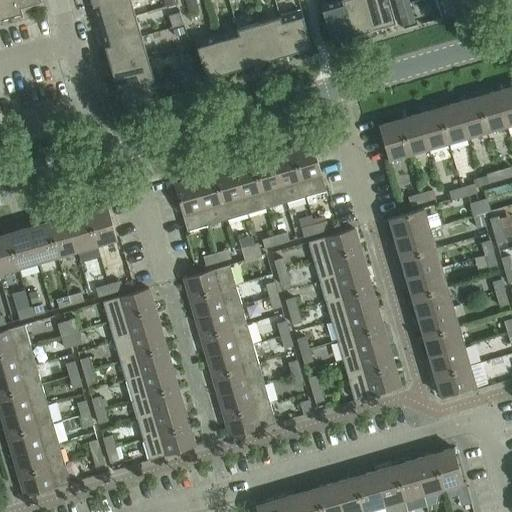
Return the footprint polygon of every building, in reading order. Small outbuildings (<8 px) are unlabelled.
[(17,0),(0,0),(0,18),(0,19),(21,13),(17,0)] [(40,0),(17,0),(21,13),(43,7),(40,0)] [(130,0),(112,0),(92,6),(98,27),(135,16),(130,0)] [(353,35),(342,0),(336,0),(320,5),(331,42),(353,35)] [(364,0),(342,0),(353,35),(373,29),(364,0)] [(388,0),(364,0),(373,29),(395,23),(388,0)] [(477,0),(437,0),(443,17),(480,7),(477,0)] [(414,21),(409,3),(397,7),(402,24),(414,21)] [(301,11),(279,17),(290,54),(312,47),(301,11)] [(179,13),(168,16),(172,28),(183,24),(179,13)] [(135,16),(98,27),(104,47),(141,37),(135,16)] [(279,17),(258,23),(269,60),(290,54),(279,17)] [(258,23),(238,29),(248,66),(269,60),(258,23)] [(182,27),(173,30),(175,37),(184,34),(182,27)] [(238,29),(217,35),(227,72),(248,66),(238,29)] [(227,72),(217,35),(195,41),(206,78),(227,72)] [(141,37),(104,47),(110,68),(147,58),(141,37)] [(191,55),(181,58),(184,69),(195,66),(191,55)] [(147,58),(110,68),(116,89),(153,78),(147,58)] [(196,66),(179,71),(185,91),(202,87),(196,66)] [(153,78),(116,89),(123,111),(160,100),(153,78)] [(511,86),(497,91),(507,126),(511,124),(511,86)] [(497,91),(477,97),(487,131),(507,126),(497,91)] [(477,97),(458,103),(468,137),(487,131),(477,97)] [(458,103),(438,108),(448,143),(468,137),(458,103)] [(438,108),(418,114),(429,149),(448,143),(438,108)] [(418,114),(399,120),(409,154),(429,149),(418,114)] [(409,154),(399,120),(378,126),(388,160),(409,154)] [(313,145),(292,151),(306,197),(326,191),(313,145)] [(292,151),(273,157),(286,203),(306,197),(292,151)] [(273,157),(253,162),(266,208),(286,203),(273,157)] [(253,162),(233,168),(247,214),(266,208),(253,162)] [(511,171),(511,167),(499,171),(501,179),(511,176),(511,171)] [(233,168),(214,174),(227,220),(247,214),(233,168)] [(501,179),(499,171),(486,174),(489,183),(501,179)] [(214,174),(194,179),(208,225),(227,220),(214,174)] [(208,225),(194,179),(174,185),(187,231),(208,225)] [(473,185),(461,188),(464,197),(476,193),(473,185)] [(464,197),(461,188),(449,192),(451,200),(464,197)] [(432,190),(420,194),(423,202),(435,199),(432,190)] [(423,202),(420,194),(408,197),(411,206),(423,202)] [(486,199),(478,201),(482,214),(482,213),(490,211),(486,199)] [(478,201),(470,204),(473,216),(482,214),(478,201)] [(107,205),(87,211),(97,245),(117,239),(107,205)] [(389,218),(395,239),(429,229),(423,208),(389,218)] [(87,211),(67,216),(77,251),(97,245),(87,211)] [(482,214),(473,216),(477,228),(485,226),(482,214),(482,213),(482,214)] [(67,216),(47,222),(57,257),(77,251),(67,216)] [(490,219),(493,231),(502,229),(498,217),(490,219)] [(326,221),(314,225),(316,233),(328,230),(326,221)] [(47,222),(28,228),(38,262),(57,257),(47,222)] [(316,233),(314,225),(301,228),(304,237),(316,233)] [(28,228),(8,234),(18,268),(38,262),(28,228)] [(308,242),(314,262),(360,249),(354,229),(308,242)] [(429,229),(395,239),(400,258),(435,248),(429,229)] [(502,229),(493,231),(497,244),(505,241),(502,229)] [(287,233),(274,236),(277,245),(289,241),(287,233)] [(8,234),(0,235),(0,273),(18,268),(8,234)] [(277,245),(274,236),(262,240),(265,248),(277,245)] [(481,243),(485,255),(493,253),(490,240),(481,243)] [(257,243),(249,246),(253,258),(261,256),(257,243)] [(253,258),(249,246),(241,248),(245,260),(253,258)] [(435,248),(400,258),(406,278),(441,268),(435,248)] [(360,249),(314,262),(320,282),(366,269),(360,249)] [(228,250),(216,253),(218,262),(230,258),(228,250)] [(218,262),(216,253),(204,257),(207,265),(218,262)] [(493,253),(485,255),(488,267),(497,265),(493,253)] [(501,258),(505,271),(511,268),(511,263),(510,256),(501,258)] [(274,261),(278,273),(286,271),(283,258),(274,261)] [(183,278),(189,299),(236,285),(230,265),(183,278)] [(441,268),(406,278),(412,298),(446,288),(441,268)] [(366,269),(320,282),(325,302),(372,288),(366,269)] [(286,271),(278,273),(281,285),(290,283),(286,271)] [(493,282),(496,294),(505,292),(501,280),(493,282)] [(120,281),(108,285),(111,293),(123,290),(120,281)] [(266,285),(269,297),(278,294),(274,282),(266,285)] [(111,293),(108,285),(96,288),(98,297),(111,293)] [(236,285),(189,299),(195,318),(241,305),(236,285)] [(103,302),(109,322),(155,309),(149,288),(103,302)] [(372,288),(325,302),(331,321),(377,308),(372,288)] [(446,288),(412,298),(418,317),(452,307),(446,288)] [(36,291),(28,293),(32,307),(40,305),(36,291)] [(505,292),(496,294),(500,306),(508,304),(505,292)] [(81,293),(69,296),(71,305),(84,301),(81,293)] [(278,294),(269,297),(273,309),(281,306),(278,294)] [(71,305),(69,296),(57,300),(59,308),(71,305)] [(286,300),(289,312),(298,310),(294,298),(286,300)] [(32,307),(30,308),(32,316),(44,313),(42,304),(40,305),(32,307)] [(241,305),(195,318),(201,338),(247,325),(241,305)] [(452,307),(418,317),(423,337),(458,327),(452,307)] [(32,316),(30,308),(18,311),(20,320),(32,316)] [(377,308),(331,321),(337,341),(383,327),(377,308)] [(155,309),(109,322),(114,342),(160,328),(155,309)] [(298,310),(289,312),(293,324),(301,322),(298,310)] [(74,319),(66,322),(69,334),(78,331),(74,319)] [(277,324),(281,336),(289,333),(286,321),(277,324)] [(58,324),(61,336),(69,334),(66,322),(58,324)] [(0,331),(0,353),(30,345),(24,325),(0,331)] [(247,325),(201,338),(207,358),(253,344),(247,325)] [(383,327),(337,341),(343,360),(389,347),(383,327)] [(458,327),(423,337),(429,356),(464,346),(458,327)] [(160,328),(114,342),(120,361),(166,348),(160,328)] [(78,331),(69,334),(73,346),(81,343),(78,331)] [(289,333),(281,336),(284,348),(293,346),(289,333)] [(69,334),(61,336),(65,348),(73,346),(69,334)] [(297,339),(301,351),(309,349),(306,337),(297,339)] [(253,344),(207,358),(212,377),(258,364),(253,344)] [(30,345),(0,353),(0,375),(36,365),(30,345)] [(464,346),(429,356),(435,376),(469,366),(464,346)] [(389,347),(343,360),(348,380),(394,366),(389,347)] [(166,348),(120,361),(126,381),(172,368),(166,348)] [(309,349),(301,351),(304,364),(313,361),(309,349)] [(80,360),(84,372),(92,369),(89,357),(80,360)] [(288,363),(292,375),(300,373),(297,360),(288,363)] [(66,364),(69,376),(78,374),(74,362),(66,364)] [(258,364),(212,377),(218,397),(264,383),(258,364)] [(36,365),(0,375),(0,396),(42,384),(36,365)] [(394,366),(348,380),(354,400),(400,387),(394,366)] [(469,366),(435,376),(441,396),(475,386),(469,366)] [(172,368),(126,381),(132,401),(178,387),(172,368)] [(92,369),(84,372),(87,384),(96,382),(92,369)] [(300,373),(292,375),(295,387),(304,385),(300,373)] [(78,374),(69,376),(73,388),(82,386),(78,374)] [(308,378),(312,391),(320,388),(317,376),(308,378)] [(264,383),(218,397),(224,416),(270,403),(264,383)] [(42,384),(0,396),(0,412),(1,417),(47,404),(42,384)] [(178,387),(132,401),(137,420),(183,407),(178,387)] [(320,388),(312,391),(315,403),(324,400),(320,388)] [(92,399),(95,411),(104,409),(100,396),(92,399)] [(300,403),(304,415),(312,413),(308,400),(300,403)] [(77,403),(81,415),(89,413),(86,401),(77,403)] [(270,403),(224,416),(230,437),(276,423),(270,403)] [(47,404),(1,417),(7,437),(53,423),(47,404)] [(183,407),(137,420),(143,440),(189,426),(183,407)] [(104,409),(95,411),(99,423),(107,421),(104,409)] [(89,413),(81,415),(84,427),(93,425),(89,413)] [(53,423),(7,437),(13,456),(59,443),(53,423)] [(189,426),(143,440),(149,460),(195,447),(189,426)] [(103,438),(107,450),(115,448),(112,436),(103,438)] [(89,442),(92,454),(101,452),(97,440),(89,442)] [(59,443),(13,456),(18,476),(64,463),(59,443)] [(115,448),(107,450),(110,462),(119,460),(115,448)] [(453,448),(433,454),(443,489),(463,483),(453,448)] [(101,452),(92,454),(96,467),(104,464),(101,452)] [(433,454),(413,460),(423,494),(443,489),(433,454)] [(413,460),(394,466),(404,500),(423,494),(413,460)] [(64,463),(18,476),(24,497),(70,483),(64,463)] [(374,471),(384,506),(385,511),(405,511),(407,511),(404,500),(394,466),(374,471)] [(374,471),(354,477),(364,511),(384,506),(374,471)] [(354,477),(335,483),(343,511),(362,511),(364,511),(354,477)] [(343,511),(335,483),(315,488),(321,511),(343,511)] [(321,511),(315,488),(295,494),(300,511),(321,511)] [(300,511),(295,494),(276,500),(279,511),(300,511)] [(279,511),(276,500),(255,506),(257,511),(279,511)]
